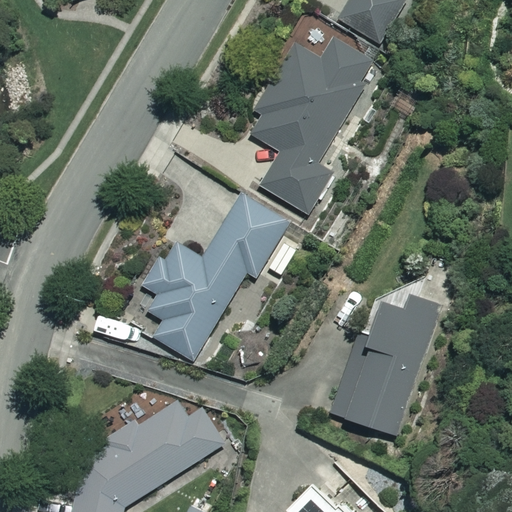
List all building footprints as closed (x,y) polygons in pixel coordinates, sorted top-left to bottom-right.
[(352,0),(341,19),(384,45),(410,1),(408,0),(352,0)] [(381,64),(336,37),(322,59),(298,45),(248,130),(284,151),(263,186),(309,213),(334,172),(321,164),(381,64)] [(293,222),(244,192),(204,257),(172,238),(144,284),(161,294),(150,312),(166,321),(156,337),(195,361),(249,272),(261,279),(268,267),(283,276),(300,248),(283,238),(293,222)] [(444,307),(413,296),(409,310),(383,302),(372,336),(361,332),(334,414),(402,436),(444,307)] [(105,440),(110,448),(87,464),(76,511),(125,511),(127,508),(225,444),(199,416),(176,404),(142,427),(129,408),(110,421),(117,432),(105,440)] [(345,511),(317,485),(294,510),(296,511),(345,511)] [(211,511),(214,506),(197,498),(190,511),(211,511)]
